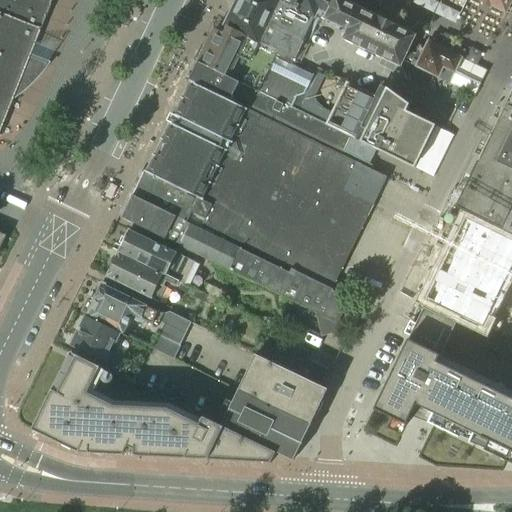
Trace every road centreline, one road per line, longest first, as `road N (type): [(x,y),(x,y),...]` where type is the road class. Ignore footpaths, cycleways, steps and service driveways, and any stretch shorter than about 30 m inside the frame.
road 1 (unclassified): [(511,58),(342,386),(325,498)]
road 2 (unclassified): [(0,357),(169,0)]
road 3 (tertiary): [(325,498),(124,485)]
road 4 (unclassified): [(511,58),(392,0)]
road 5 (tertiary): [(124,485),(0,447)]
road 6 (tertiary): [(0,468),(81,489),(124,485)]
